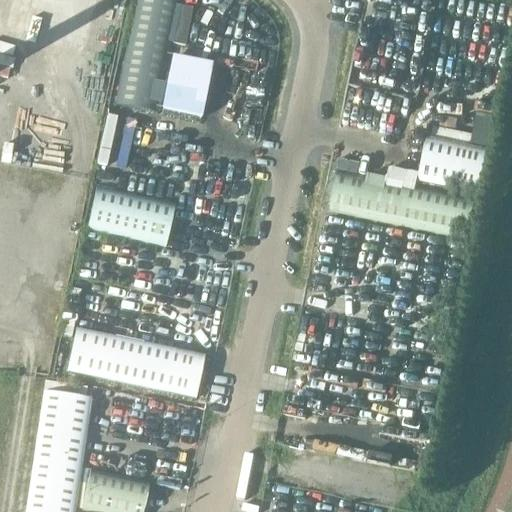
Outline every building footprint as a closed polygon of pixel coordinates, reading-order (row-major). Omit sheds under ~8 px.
[(156,115),(170,45),(186,48),(193,10),(178,7),(179,0),(137,0),(115,107),(156,115)] [(418,183),(479,194),(487,150),(426,138),(418,183)] [(344,161),(341,173),(359,177),(361,165),(344,161)] [(478,202),(341,173),(333,212),(470,241),(478,202)] [(87,230),(167,246),(176,203),(96,187),(87,230)] [(196,401),(204,358),(78,332),(69,375),(196,401)] [(24,511),(73,511),(91,398),(43,390),(24,511)] [(142,511),(149,485),(90,472),(81,511),(142,511)]
